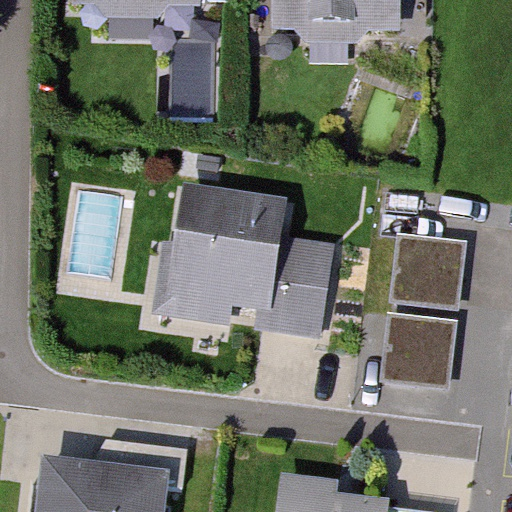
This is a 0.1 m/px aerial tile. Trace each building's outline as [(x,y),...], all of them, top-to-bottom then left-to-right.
[(284,0),(283,32),(411,35),(411,0),(284,0)] [(286,218),(180,201),(163,313),(323,338),(337,251),(282,243),(286,218)] [(466,252),(400,241),(391,298),(457,308),(466,252)] [(461,331),(392,320),(383,382),(452,392),(461,331)] [(165,511),(171,477),(49,459),(41,511),(165,511)]
